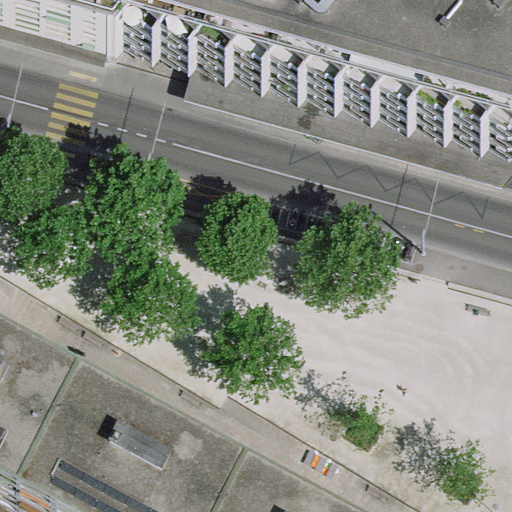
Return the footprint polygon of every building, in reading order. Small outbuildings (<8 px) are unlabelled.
[(132,44),(162,9),(151,0),(0,0),(0,31),(115,64),(132,44)] [(511,0),(169,0),(162,9),(132,44),(161,67),(171,55),(198,78),(195,86),(309,117),(312,109),(340,116),(338,125),(454,157),(457,149),(487,157),(485,166),(511,172),(511,0)] [(151,0),(162,9),(169,0),(151,0)] [(0,506),(11,511),(22,511),(81,403),(0,360),(0,506)] [(81,403),(22,511),(237,511),(249,489),(169,448),(81,403)] [(290,511),(249,489),(237,511),(290,511)]
